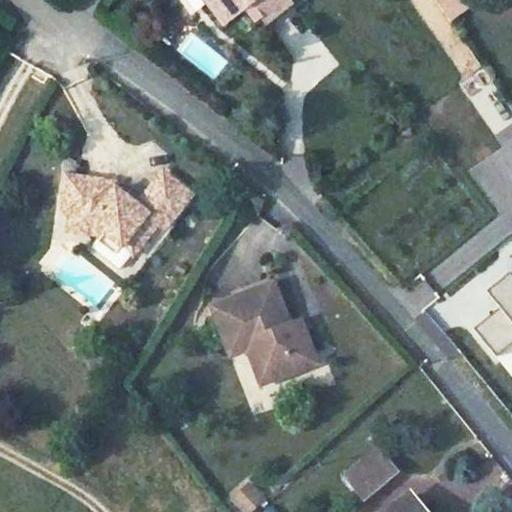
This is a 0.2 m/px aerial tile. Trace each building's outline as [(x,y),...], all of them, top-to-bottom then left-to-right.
[(204,0),(221,22),(227,18),(214,0),(204,0)] [(214,0),(227,18),(243,5),(253,18),(260,12),(275,0),(214,0)] [(288,0),(275,0),(260,12),(268,24),(293,6),(288,0)] [(451,22),(469,9),(462,0),(450,0),(440,7),(451,22)] [(291,41),(301,56),(320,43),(309,28),(291,41)] [(176,49),(215,80),(230,61),(191,31),(176,49)] [(115,201),(65,192),(62,219),(76,223),(73,240),(101,242),(107,246),(121,257),(129,265),(158,232),(162,235),(184,206),(158,184),(127,219),(115,213),(115,201)] [(110,271),(121,257),(107,246),(95,259),(110,271)] [(511,274),(510,272),(487,291),(500,307),(474,329),(497,356),(511,344),(511,274)] [(213,300),(231,352),(244,348),(256,344),(268,381),(294,372),(290,361),(316,352),(307,325),(295,330),(291,319),(276,277),(213,300)] [(303,315),(291,319),(295,330),(307,325),(303,315)] [(244,348),(256,385),(268,381),(256,344),(244,348)] [(294,372),(320,363),(316,352),(290,361),(294,372)] [(363,503),(401,471),(378,444),(340,476),(363,503)] [(225,494),(237,511),(241,511),(255,502),(241,482),(225,494)] [(405,493),(386,511),(423,511),(420,508),(405,493)]
